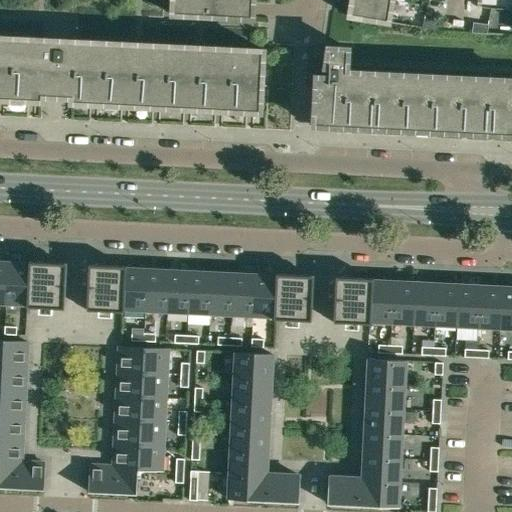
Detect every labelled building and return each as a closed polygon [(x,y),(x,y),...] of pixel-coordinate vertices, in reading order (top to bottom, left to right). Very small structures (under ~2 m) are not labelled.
[(171,0),(171,15),(252,19),(253,0),(171,0)] [(388,23),(392,0),(389,0),(351,0),(351,3),(348,2),(346,16),(388,23)] [(423,19),(422,28),(437,31),(438,22),(423,19)] [(473,23),(471,33),(486,35),(488,25),(473,23)] [(0,99),(8,100),(8,101),(25,102),(25,100),(42,101),(42,96),(71,98),(70,104),(87,105),(88,104),(102,104),(102,105),(119,106),(119,105),(133,106),(133,107),(150,108),(150,107),(164,107),(164,109),(181,109),(181,108),(195,109),(195,110),(212,111),(212,110),(226,110),(226,112),(243,112),(243,111),(260,112),(263,50),(236,48),(236,50),(236,55),(76,47),(76,42),(77,42),(77,40),(42,39),(41,40),(43,40),(42,45),(0,43),(0,99)] [(511,86),(346,78),(348,48),(327,47),(324,67),(328,67),(328,76),(315,76),(313,126),(357,128),(357,131),(371,131),(371,128),(386,129),(386,132),(400,133),(400,130),(415,131),(414,133),(428,134),(428,131),(443,132),(443,135),(457,136),(457,133),(472,134),(472,136),(486,137),(486,134),(501,135),(501,138),(511,138),(511,86)] [(26,307),(27,307),(29,262),(28,264),(7,263),(5,303),(26,304),(26,307)] [(66,264),(29,262),(27,307),(64,309),(66,264)] [(86,310),(123,312),(125,266),(88,265),(86,310)] [(126,266),(125,266),(123,312),(124,309),(145,310),(147,270),(126,269),(126,266)] [(168,271),(147,270),(145,310),(166,311),(168,271)] [(190,272),(168,271),(166,311),(188,312),(190,272)] [(211,273),(190,272),(188,312),(209,314),(211,273)] [(211,273),(209,314),(231,315),(233,274),(211,273)] [(254,275),(233,274),(231,315),(252,316),(254,275)] [(273,319),(274,319),(276,274),(275,276),(254,275),(252,316),(273,317),(273,319)] [(313,276),(276,274),(274,319),(311,321),(313,276)] [(333,322),(370,324),(372,279),(335,277),(333,322)] [(373,279),(372,279),(370,324),(370,321),(391,322),(393,282),(372,281),(373,279)] [(391,322),(413,323),(415,283),(393,282),(391,322)] [(437,284),(415,283),(413,323),(435,325),(437,284)] [(435,325),(456,326),(458,285),(437,284),(435,325)] [(480,286),(458,285),(456,326),(478,327),(480,286)] [(478,327),(499,328),(501,287),(480,286),(478,327)] [(511,287),(501,287),(499,328),(511,328),(511,287)] [(4,335),(16,335),(16,327),(5,327),(4,335)] [(143,342),(144,334),(132,333),(131,341),(143,342)] [(143,342),(156,342),(156,334),(144,334),(143,342)] [(186,344),(186,336),(174,335),(174,343),(186,344)] [(186,344),(198,344),(199,336),(186,336),(186,344)] [(229,346),(230,338),(217,337),(217,345),(229,346)] [(229,346),(241,347),(242,338),(230,338),(229,346)] [(251,339),(251,347),(263,348),(263,340),(251,339)] [(0,340),(0,366),(26,368),(27,342),(0,340)] [(390,354),(390,346),(378,345),(378,353),(390,354)] [(402,346),(390,346),(390,354),(402,355),(402,346)] [(118,372),(166,375),(168,349),(119,347),(118,372)] [(433,356),(433,348),(421,347),(421,355),(433,356)] [(446,348),(433,348),(433,356),(445,357),(446,348)] [(476,358),(477,350),(465,349),(464,358),(476,358)] [(489,351),(477,350),(476,358),(488,359),(489,351)] [(205,351),(196,351),(196,363),(204,363),(205,351)] [(272,354),(235,353),(234,378),(271,380),(272,354)] [(367,384),(404,386),(405,361),(368,359),(367,384)] [(181,363),(180,375),(188,375),(189,363),(181,363)] [(434,375),(442,375),(443,363),(434,363),(434,375)] [(26,368),(0,366),(0,390),(25,391),(26,368)] [(166,375),(118,372),(116,396),(165,399),(166,375)] [(188,388),(188,375),(180,375),(180,387),(188,388)] [(234,378),(233,402),(269,404),(271,380),(234,378)] [(402,410),(404,386),(367,384),(366,408),(402,410)] [(195,388),(194,400),(202,400),(203,388),(195,388)] [(0,390),(0,414),(23,415),(25,391),(0,390)] [(164,423),(165,399),(116,396),(115,420),(164,423)] [(202,412),(202,400),(194,400),(193,412),(202,412)] [(432,412),(440,412),(441,400),(433,400),(432,412)] [(269,404),(233,402),(232,426),(268,428),(269,404)] [(401,434),(402,410),(366,408),(365,432),(401,434)] [(178,411),(178,423),(186,424),(187,411),(178,411)] [(440,412),(432,412),(431,424),(440,424),(440,412)] [(0,414),(0,438),(22,439),(23,415),(0,414)] [(163,447),(164,423),(115,420),(114,444),(163,447)] [(186,424),(178,423),(177,435),(185,436),(186,424)] [(232,426),(230,450),(267,452),(268,428),(232,426)] [(401,434),(365,432),(363,456),(400,458),(401,434)] [(200,448),(200,436),(192,436),(192,448),(200,448)] [(22,439),(0,438),(0,462),(21,463),(21,462),(22,439)] [(163,447),(114,444),(113,467),(113,468),(162,470),(163,447)] [(200,448),(192,448),(191,460),(199,460),(200,448)] [(430,448),(430,460),(438,460),(438,448),(430,448)] [(267,452),(230,450),(229,474),(266,476),(266,474),(267,452)] [(399,482),(400,458),(363,456),(362,479),(362,480),(399,482)] [(175,471),(184,471),(184,459),(176,459),(175,471)] [(438,460),(430,460),(429,472),(437,472),(438,460)] [(21,463),(0,462),(0,487),(44,490),(45,463),(21,462),(21,463)] [(161,472),(162,470),(113,468),(113,467),(89,465),(88,492),(136,494),(137,470),(161,472)] [(175,483),(183,483),(184,471),(175,471),(175,483)] [(228,499),(263,501),(264,483),(271,483),(272,475),(266,474),(266,476),(229,474),(228,499)] [(300,476),(272,475),(271,483),(264,483),(263,501),(298,503),(300,476)] [(190,488),(198,489),(198,477),(190,476),(190,488)] [(356,487),(356,479),(328,477),(327,504),(362,506),(363,488),(356,487)] [(362,480),(362,479),(356,479),(356,487),(363,488),(362,506),(398,507),(399,482),(362,480)] [(198,489),(190,488),(189,501),(197,501),(198,489)] [(428,500),(436,501),(436,489),(428,488),(428,500)] [(435,511),(436,501),(428,500),(426,511),(435,511)]
